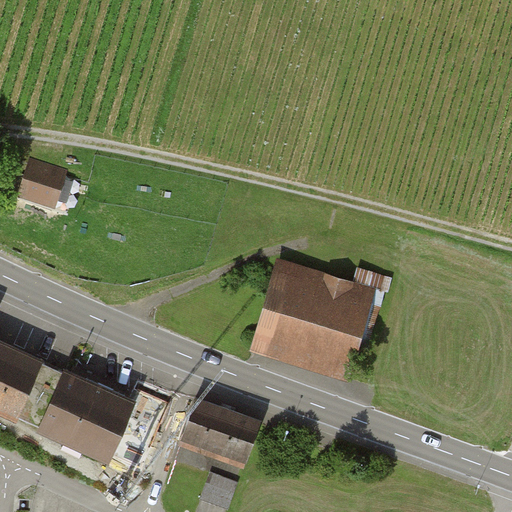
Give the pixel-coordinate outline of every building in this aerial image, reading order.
[(28,162),(17,196),(53,208),(64,173),(28,162)] [(275,255),(247,347),(347,378),(375,285),(275,255)] [(0,410),(7,414),(35,353),(0,336),(0,410)] [(35,353),(7,414),(105,459),(133,398),(35,353)] [(258,418),(193,395),(178,437),(244,459),(258,418)] [(229,511),(240,486),(211,474),(201,501),(227,511),(229,511)]
